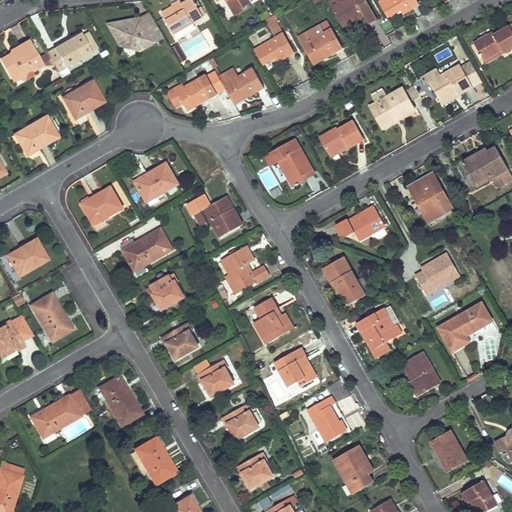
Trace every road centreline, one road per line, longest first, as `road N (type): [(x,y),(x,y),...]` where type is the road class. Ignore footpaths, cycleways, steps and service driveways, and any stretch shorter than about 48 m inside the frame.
road 1 (residential): [(489,0),(303,108),(219,137)]
road 2 (residential): [(511,100),(275,233)]
road 3 (residential): [(275,233),(390,437)]
road 4 (residential): [(125,334),(233,511)]
road 5 (residential): [(219,137),(141,124),(41,182)]
road 6 (residential): [(41,182),(125,334)]
road 7 (residential): [(0,403),(125,334)]
